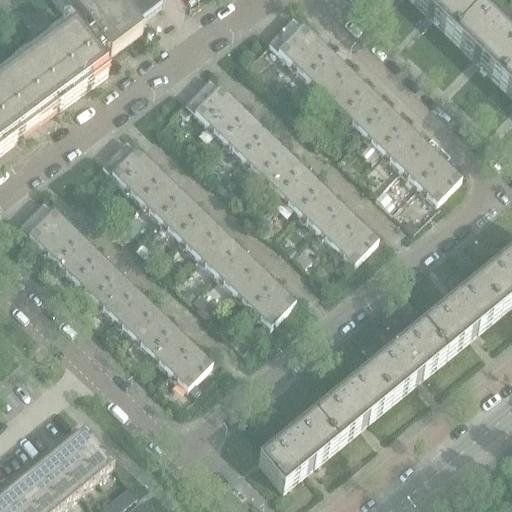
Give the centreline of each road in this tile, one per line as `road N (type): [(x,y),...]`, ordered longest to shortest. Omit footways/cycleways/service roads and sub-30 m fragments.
road 1 (residential): [(179,455),(485,193),(478,164),(308,0)]
road 2 (residential): [(0,199),(281,0)]
road 3 (residential): [(179,455),(0,281)]
road 4 (secondary): [(511,401),(375,511)]
